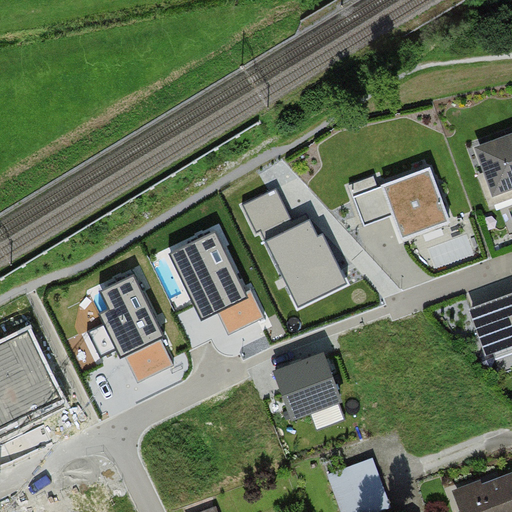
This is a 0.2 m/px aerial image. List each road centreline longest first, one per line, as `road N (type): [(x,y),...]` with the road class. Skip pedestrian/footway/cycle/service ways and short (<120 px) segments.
road 1 (residential): [(511,267),(392,309)]
road 2 (residential): [(0,486),(113,432)]
road 3 (residential): [(113,432),(221,377)]
